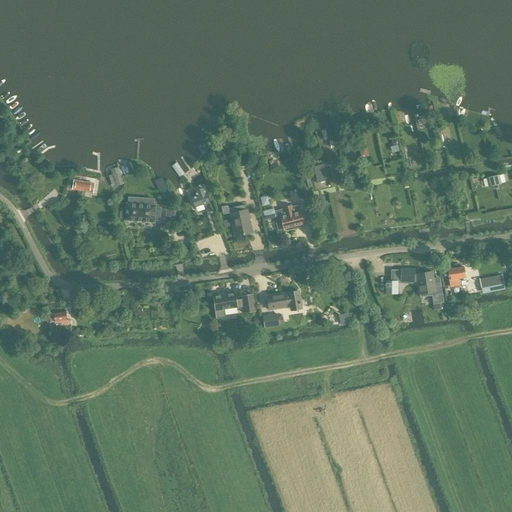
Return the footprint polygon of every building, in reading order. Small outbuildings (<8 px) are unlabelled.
[(3,111),(0,112),(0,126),(9,121),(3,111)] [(314,167),(318,183),(327,180),(323,164),(314,167)] [(115,187),(123,184),(117,167),(109,170),(115,187)] [(492,186),(493,189),(498,187),(497,184),(500,184),(498,176),(488,179),(490,186),(492,186)] [(77,196),(81,197),(83,182),(74,181),(73,189),(78,190),(77,196)] [(92,184),(83,182),(81,197),(85,197),(86,191),(91,192),(92,184)] [(197,197),(191,199),(194,207),(208,202),(203,188),(195,191),(197,197)] [(267,196),(260,197),(262,206),(269,204),(267,196)] [(121,208),(120,218),(125,219),(125,220),(154,222),(154,221),(159,221),(160,207),(156,207),(156,205),(126,203),(126,209),(121,208)] [(231,213),(236,236),(252,233),(247,210),(246,210),(245,205),(227,209),(227,206),(221,207),(222,215),(231,213)] [(263,211),(265,219),(275,217),(278,230),(283,229),(284,231),(305,226),(299,205),(292,207),(292,205),(284,207),(284,209),(274,211),(273,208),(263,211)] [(167,207),(166,221),(173,222),(174,208),(167,207)] [(450,287),(459,286),(458,279),(465,278),(463,267),(448,269),(450,287)] [(414,287),(419,287),(420,297),(432,296),(433,304),(443,303),(443,298),(440,281),(440,279),(433,280),(432,272),(416,274),(416,275),(415,275),(415,269),(401,269),(401,271),(393,271),(393,281),(385,281),(385,293),(397,294),(397,282),(415,282),(414,287)] [(481,288),(503,284),(502,276),(480,280),(481,288)] [(284,294),(267,296),(269,310),(286,307),(286,306),(289,306),(290,311),(302,309),(299,291),(288,293),(288,294),(284,295),(284,294)] [(237,300),(236,292),(212,296),(216,319),(217,319),(216,318),(225,317),(224,309),(243,306),(244,313),(255,312),(252,294),(242,295),(242,299),(237,300)] [(54,314),(49,314),(50,322),(55,322),(56,329),(55,329),(57,342),(55,342),(56,346),(56,347),(63,346),(62,344),(62,341),(65,341),(63,328),(62,328),(61,326),(70,325),(69,320),(67,320),(65,312),(54,314)] [(278,318),(278,315),(262,317),(263,328),(279,325),(279,324),(283,323),(282,317),(278,318)]
